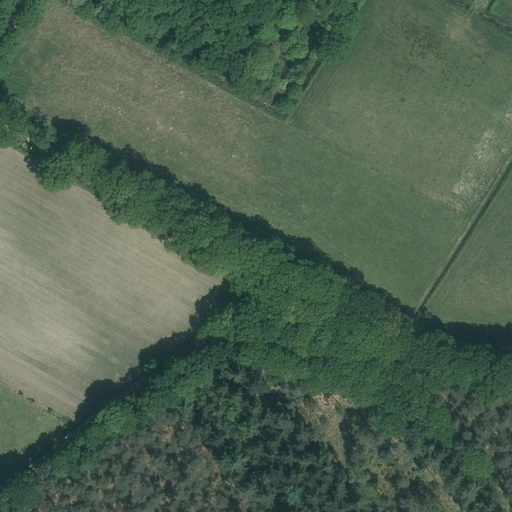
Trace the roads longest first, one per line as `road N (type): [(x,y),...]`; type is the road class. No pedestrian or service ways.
road 1 (track): [(0,125),(374,335),(397,362)]
road 2 (track): [(0,499),(200,339),(397,362)]
